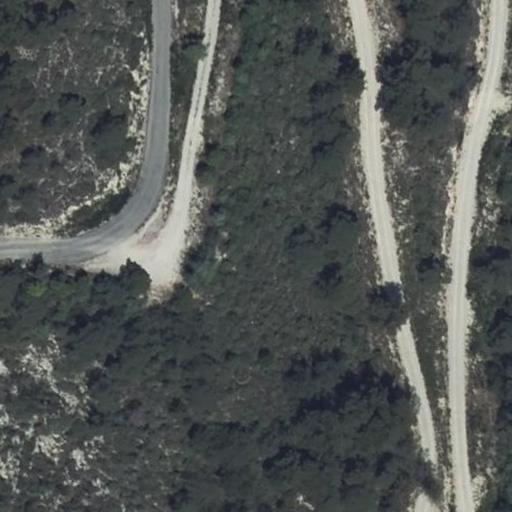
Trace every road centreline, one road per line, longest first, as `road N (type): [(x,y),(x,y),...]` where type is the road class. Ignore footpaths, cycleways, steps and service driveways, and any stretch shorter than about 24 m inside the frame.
road 1 (track): [(425,511),(427,439),(367,131),(351,0)]
road 2 (track): [(495,0),(454,368),(460,511)]
road 3 (unclassified): [(156,0),(156,134),(146,193),(133,216),(116,238),(81,250),(0,258)]
road 4 (track): [(211,0),(169,244),(155,260),(138,259),(116,238)]
